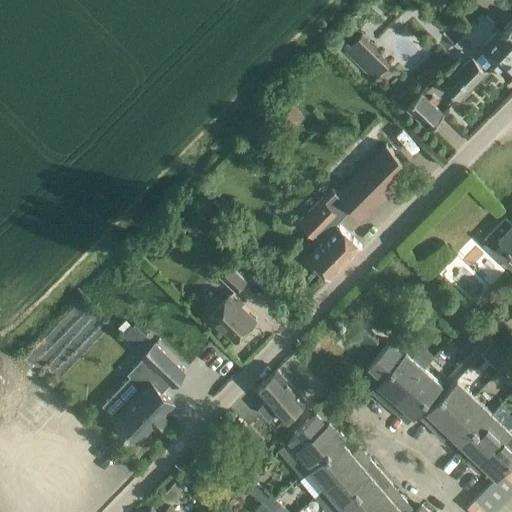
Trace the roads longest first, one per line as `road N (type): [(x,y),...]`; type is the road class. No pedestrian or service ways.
road 1 (unclassified): [(127,511),(511,115)]
road 2 (residential): [(461,511),(346,392)]
